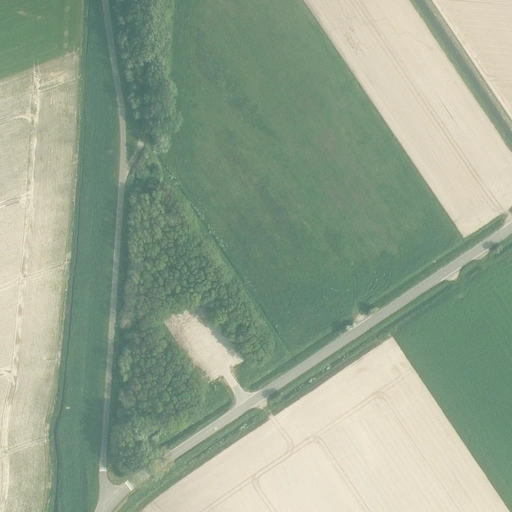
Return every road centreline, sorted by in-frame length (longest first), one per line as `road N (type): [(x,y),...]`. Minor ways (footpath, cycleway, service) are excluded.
road 1 (unclassified): [(111,499),(102,474),(123,152),(105,0)]
road 2 (unclassified): [(111,499),(511,226)]
